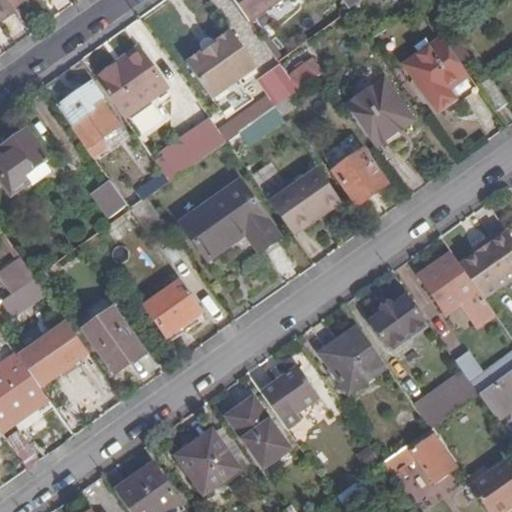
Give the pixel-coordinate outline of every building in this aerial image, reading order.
[(0,0),(0,14),(13,6),(12,5),(8,0),(0,0)] [(233,0),(251,26),(286,0),(233,0)] [(0,22),(16,11),(13,6),(0,14),(0,22)] [(234,31),(187,63),(212,99),(259,67),(234,31)] [(448,49),(442,40),(404,67),(439,114),(459,99),(465,94),(475,86),(448,49)] [(137,48),(96,78),(98,81),(116,68),(142,55),(137,48)] [(116,68),(98,81),(126,120),(167,90),(142,55),(116,68)] [(298,93),(323,75),(314,62),(289,79),(298,93)] [(340,100),(374,149),(413,123),(379,74),(340,100)] [(478,91),(494,113),(507,103),(489,80),(477,89),(478,91)] [(93,86),(59,109),(88,150),(120,126),(103,103),(104,101),(93,86)] [(465,94),(468,98),(478,91),(477,89),(475,86),(465,94)] [(459,99),(462,103),(468,98),(465,94),(459,99)] [(268,101),(222,134),(228,143),(274,110),(268,101)] [(274,110),(228,143),(237,155),(246,149),(245,149),(259,139),(285,120),(277,108),(274,110)] [(222,134),(211,120),(161,156),(170,169),(177,179),(228,143),(222,134)] [(48,160),(28,132),(3,147),(7,153),(0,158),(0,179),(13,196),(29,184),(24,177),(48,160)] [(334,174),(364,153),(350,136),(321,155),(334,174)] [(238,158),(261,143),(259,139),(245,149),(246,149),(237,155),(238,158)] [(387,187),(364,153),(334,174),(357,207),(387,187)] [(177,179),(170,169),(163,174),(170,184),(177,179)] [(327,214),(342,204),(318,169),(270,203),(292,233),(325,211),(327,214)] [(128,207),(131,212),(148,200),(170,184),(163,174),(130,197),(119,181),(113,185),(128,207)] [(110,220),(128,207),(113,185),(111,182),(93,196),(110,220)] [(280,240),(240,185),(183,226),(209,263),(246,237),(260,255),(280,240)] [(148,236),(165,224),(148,200),(131,212),(148,236)] [(292,233),(295,237),(327,214),(325,211),(292,233)] [(511,280),(511,239),(508,234),(490,247),(476,257),(460,268),(478,293),(483,302),(511,280)] [(476,257),(490,247),(488,242),(473,252),(476,257)] [(460,268),(451,256),(419,279),(446,316),(478,293),(460,268)] [(0,278),(13,296),(35,280),(21,259),(0,275),(0,278)] [(201,315),(180,285),(147,308),(169,337),(201,315)] [(430,328),(408,297),(393,308),(389,303),(383,308),(387,313),(373,322),(394,353),(430,328)] [(85,333),(96,349),(115,376),(144,355),(114,312),(85,333)] [(389,368),(359,325),(343,337),(345,340),(321,357),(349,396),(389,368)] [(21,360),(41,388),(89,354),(77,338),(68,326),(21,360)] [(77,338),(89,354),(96,349),(85,333),(77,338)] [(463,374),(478,396),(511,371),(511,353),(484,374),(469,352),(454,362),(463,374)] [(261,394),(282,424),(318,399),(297,369),(261,394)] [(496,420),(511,409),(511,371),(478,396),(496,420)] [(416,407),(431,429),(434,427),(478,396),(463,374),(416,407)] [(229,417),(253,400),(252,397),(228,415),(229,417)] [(254,399),(253,400),(229,417),(227,418),(264,470),(291,451),(254,399)] [(204,498),(240,472),(213,433),(176,458),(204,498)] [(27,470),(39,462),(18,434),(7,441),(27,470)] [(382,464),(391,477),(400,471),(404,476),(410,472),(406,466),(416,459),(434,483),(456,467),(435,437),(413,453),(407,446),(382,464)] [(511,505),(511,504),(511,502),(511,471),(506,464),(471,488),(487,511),(505,511),(511,507),(511,505)] [(153,467),(115,492),(128,511),(169,511),(180,505),(153,467)]
